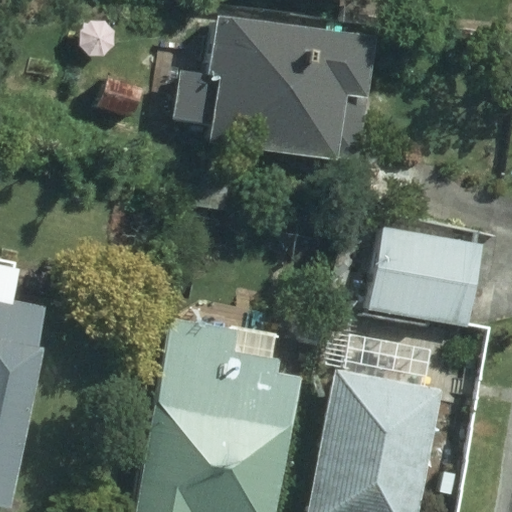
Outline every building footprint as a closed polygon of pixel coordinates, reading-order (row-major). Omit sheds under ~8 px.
[(351,158),(368,34),(210,12),(201,75),(214,77),(212,84),(197,81),(198,72),(175,69),(168,118),(206,123),(203,137),(351,158)] [(139,86),(97,75),(90,106),(130,117),(139,86)] [(425,192),(429,159),(373,151),(368,182),(425,192)] [(230,176),(194,170),(189,204),(224,209),(230,176)] [(481,230),(381,210),(363,306),(463,326),(481,230)] [(0,494),(39,306),(0,297),(0,494)] [(231,327),(166,315),(130,511),(266,511),(291,374),(268,370),(270,358),(227,351),(231,327)] [(416,511),(438,390),(330,369),(303,511),(416,511)]
